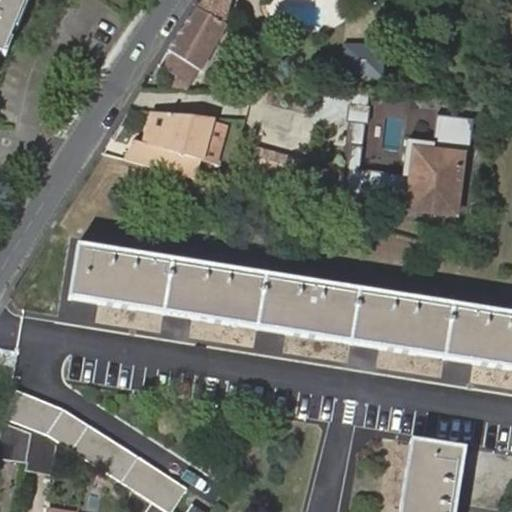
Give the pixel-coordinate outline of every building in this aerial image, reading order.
[(0,0),(0,54),(10,30),(16,32),(29,0),(0,0)] [(202,0),(196,10),(224,25),(231,0),(202,0)] [(199,71),(224,25),(196,10),(180,32),(168,51),(199,71)] [(346,85),(387,85),(388,44),(346,44),(346,85)] [(225,77),(243,81),(247,62),(229,58),(225,77)] [(133,142),(124,160),(196,180),(199,170),(216,175),(225,141),(208,136),(210,129),(152,114),(143,145),(133,142)] [(303,186),(310,161),(260,146),(252,171),(303,186)] [(408,209),(456,215),(463,156),(415,150),(408,209)] [(254,173),(248,194),(269,200),(274,178),(254,173)] [(374,192),(401,194),(402,176),(376,174),(374,192)] [(510,365),(511,365),(511,315),(84,248),(78,247),(70,294),(99,299),(98,303),(135,309),(136,305),(193,314),(192,318),(229,324),(230,320),(287,329),(286,333),(323,339),(323,334),(380,344),(379,348),(416,354),(417,350),(474,359),(473,363),(510,369),(510,365)] [(99,299),(70,294),(70,299),(98,303),(99,299)] [(164,313),(192,318),(193,314),(136,305),(135,309),(164,313)] [(257,329),(286,333),(287,329),(230,320),(229,324),(257,329)] [(351,344),(379,348),(380,344),(323,334),(323,339),(351,344)] [(445,359),(473,363),(474,359),(417,350),(416,354),(445,359)] [(164,511),(172,511),(186,491),(63,412),(16,392),(5,420),(33,431),(47,436),(87,462),(121,484),(133,492),(152,504),(164,511)] [(0,459),(27,464),(32,434),(1,423),(0,430),(0,459)] [(56,446),(32,434),(27,464),(26,471),(51,475),(56,446)] [(454,511),(464,450),(416,442),(411,470),(407,470),(401,507),(405,508),(404,511),(454,511)] [(411,470),(416,442),(411,442),(407,470),(411,470)] [(130,498),(133,492),(121,484),(118,490),(130,498)] [(124,511),(146,511),(152,504),(133,492),(130,498),(124,511)]
